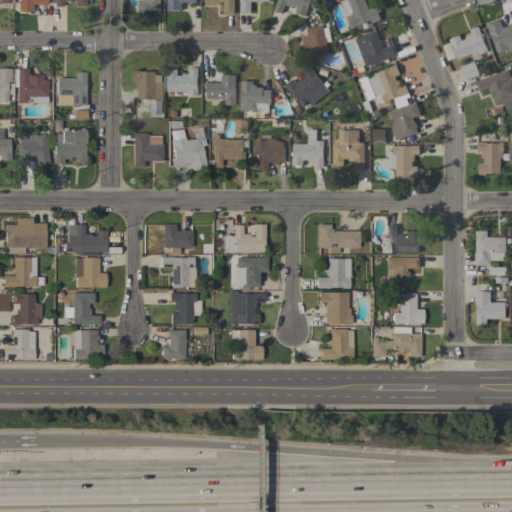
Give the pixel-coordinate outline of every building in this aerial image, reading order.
[(46,0),(46,4),(31,4),(31,12),(17,12),(17,1),(17,0),(46,0)] [(160,0),(160,10),(138,10),(138,0),(160,0)] [(181,2),(181,10),(167,10),(167,0),(196,0),(196,2),(181,2)] [(234,0),(234,14),(223,14),(223,2),(220,2),(220,4),(216,4),(216,5),(205,5),(205,2),(204,2),(204,0),(234,0)] [(251,1),(250,13),(240,12),(240,0),(270,0),(270,1),(251,1)] [(309,0),(307,8),(305,15),(295,11),(297,6),(292,5),(291,7),(285,5),(282,13),(274,10),(277,0),(309,0)] [(364,0),(368,9),(376,6),(381,20),(372,23),(371,20),(359,24),(361,28),(358,29),(358,28),(353,29),(352,27),(351,28),(347,17),(353,14),(352,13),(346,15),(341,1),(344,0),(364,0)] [(511,23),(511,49),(508,51),(507,50),(497,53),(487,25),(500,20),(503,27),(511,23)] [(322,25),(323,28),(328,27),(330,33),(335,32),(336,37),(330,38),(331,41),(325,42),(328,54),(305,58),(303,45),(298,46),(296,37),(307,35),(306,28),(322,25)] [(449,39),(459,35),(461,40),(466,38),(465,36),(471,34),(470,29),(478,26),(481,34),(482,33),(485,39),(483,40),(485,46),(486,46),(487,51),(480,53),(482,57),(473,60),(471,55),(472,54),(471,52),(457,58),(452,45),(451,45),(450,42),(449,39)] [(380,40),(382,39),(384,44),(382,44),(383,48),(386,47),(384,42),(390,40),(392,45),(394,44),(398,54),(384,59),(384,60),(381,61),(381,60),(378,62),(376,63),(366,66),(362,56),(358,44),(363,42),(363,41),(357,44),(355,38),(364,35),(362,30),(371,27),(373,31),(376,30),(380,40)] [(465,80),(460,67),(474,61),(476,66),(479,65),(482,73),(479,74),(479,75),(465,80)] [(366,76),(389,67),(388,67),(395,64),(399,74),(394,76),(396,81),(398,80),(401,86),(405,85),(408,93),(399,97),(398,96),(393,98),(394,100),(389,102),(389,101),(384,102),(381,95),(375,98),(366,76)] [(301,106),(298,102),(299,101),(291,92),(291,93),(284,85),(291,79),(295,83),(300,79),(302,81),(305,78),(302,73),(310,66),(315,73),(323,83),(329,91),(311,104),(308,100),(301,106)] [(198,78),(197,78),(197,89),(198,89),(198,94),(189,94),(189,93),(182,93),(182,91),(167,91),(167,77),(166,77),(166,69),(177,69),(177,75),(182,75),(182,73),(189,73),(189,67),(198,67),(198,78)] [(0,102),(0,68),(11,69),(10,82),(12,82),(12,69),(16,69),(16,68),(27,68),(27,75),(42,75),(41,80),(47,80),(46,103),(16,103),(16,87),(12,87),(12,93),(7,93),(8,82),(7,82),(6,93),(7,93),(7,102),(0,102)] [(511,104),(510,100),(497,105),(495,99),(493,100),(488,88),(479,92),(475,81),(507,69),(510,77),(511,76),(511,104)] [(163,100),(154,100),(154,99),(147,99),(147,101),(145,101),(145,99),(138,99),(138,91),(136,91),(136,83),(132,83),(133,70),(155,71),(155,77),(158,77),(158,81),(163,81),(163,100)] [(55,103),(56,78),(74,78),(74,72),(85,72),(85,105),(70,105),(70,103),(55,103)] [(221,82),(221,75),(235,75),(235,85),(235,96),(235,105),(225,105),(225,98),(206,99),(206,95),(205,95),(205,92),(206,92),(206,82),(221,82)] [(270,104),(268,104),(268,109),(242,109),(242,89),(241,89),(241,81),(253,81),(253,86),(255,86),(255,87),(262,87),(262,90),(270,90),(270,91),(270,104)] [(416,102),(420,115),(412,118),(414,123),(416,122),(417,127),(416,127),(418,132),(396,140),(389,121),(390,121),(387,112),(416,102)] [(235,119),(247,119),(247,133),(235,133),(235,119)] [(171,166),(170,158),(173,157),(170,140),(184,137),(185,140),(190,139),(191,139),(193,139),(192,129),(203,127),(205,138),(203,138),(205,145),(201,146),(203,157),(205,168),(191,170),(190,162),(171,166)] [(0,129),(2,129),(2,139),(9,139),(9,152),(10,152),(10,160),(0,160),(0,129)] [(60,134),(60,130),(62,130),(62,129),(66,129),(66,130),(78,130),(78,129),(82,129),(82,130),(84,130),(83,142),(84,142),(84,154),(85,154),(85,162),(82,162),(82,163),(80,163),(77,163),(75,162),(73,162),(73,157),(69,157),(69,159),(62,159),(62,164),(52,163),(53,153),(53,143),(52,143),(53,138),(55,134),(60,134)] [(308,129),(316,130),(316,140),(324,141),(323,145),(322,158),(323,158),(323,167),(314,167),(314,162),(308,162),(308,160),(303,160),(303,165),(300,165),(300,167),(295,167),(295,165),(291,165),(292,157),(292,155),(290,155),(290,152),(292,152),(293,143),(307,143),(308,129)] [(364,170),(355,170),(355,161),(348,161),(348,159),(343,159),(343,171),(332,171),(332,142),(338,142),(338,130),(359,130),(359,142),(364,142),(364,170)] [(49,164),(35,167),(33,158),(18,161),(16,145),(18,144),(17,136),(33,134),(33,135),(44,133),(49,164)] [(132,133),(146,133),(146,135),(160,135),(160,144),(161,144),(161,161),(143,161),(143,167),(131,167),(132,133)] [(243,161),(233,161),(233,159),(220,159),(220,167),(212,167),(212,134),(220,134),(220,139),(243,139),(243,140),(243,161)] [(283,146),(285,146),(284,162),(274,162),(274,164),(270,164),(270,162),(266,162),(265,170),(251,170),(251,160),(255,160),(255,148),(255,140),(264,140),(265,136),(283,142),(283,146)] [(500,158),(500,173),(486,173),(486,174),(478,174),(478,163),(483,163),(484,158),(481,158),(482,151),(477,151),(477,142),(486,142),(486,143),(498,143),(498,142),(503,142),(503,151),(502,151),(502,156),(504,155),(506,155),(507,157),(507,159),(506,160),(504,160),(502,158),(500,158)] [(385,152),(392,152),(392,145),(398,145),(398,146),(409,146),(409,145),(419,145),(419,154),(414,154),(414,161),(412,161),(412,166),(417,166),(417,177),(396,177),(396,168),(385,168),(385,152)] [(44,248),(16,248),(16,254),(4,254),(4,232),(3,232),(3,225),(14,225),(14,217),(31,218),(31,223),(44,223),(44,248)] [(252,224),(263,223),(263,238),(262,238),(262,252),(259,252),(259,254),(251,254),(251,252),(224,252),(224,235),(232,235),(232,225),(241,225),(241,234),(247,234),(247,236),(252,236),(252,231),(252,224)] [(66,240),(67,240),(67,224),(83,225),(83,234),(89,234),(89,236),(94,236),(94,230),(105,231),(105,238),(104,252),(74,252),(74,253),(53,253),(53,244),(57,244),(57,243),(66,243),(66,240)] [(162,224),(174,224),(174,231),(179,231),(179,229),(183,229),(183,231),(191,231),(190,247),(162,247),(162,224)] [(317,248),(317,224),(329,224),(329,229),(331,229),(331,231),(358,231),(358,247),(317,248)] [(380,253),(380,237),(388,237),(388,225),(397,225),(397,234),(404,234),(404,237),(406,236),(406,231),(419,231),(419,239),(418,239),(419,252),(380,253)] [(506,237),(505,260),(490,260),(490,265),(475,265),(475,252),(476,252),(476,231),(487,231),(487,237),(506,237)] [(192,258),(192,268),(186,268),(186,287),(170,286),(170,276),(168,276),(168,272),(170,272),(170,268),(159,268),(159,256),(173,257),(192,258)] [(34,287),(26,287),(26,286),(15,286),(15,287),(1,287),(2,276),(13,276),(13,272),(11,272),(11,268),(13,268),(13,257),(34,257),(34,287)] [(97,273),(105,273),(104,288),(74,287),(75,278),(73,278),(73,257),(97,258),(97,273)] [(233,286),(233,267),(235,267),(235,257),(266,257),(266,272),(257,271),(257,287),(248,287),(246,290),(240,290),(238,286),(233,286)] [(419,257),(419,268),(408,268),(408,272),(410,272),(410,276),(408,276),(408,288),(386,287),(386,272),(387,268),(385,268),(385,257),(419,257)] [(348,258),(348,288),(340,288),(340,287),(328,287),(328,288),(315,288),(315,277),(326,277),(326,273),(324,273),(324,269),(326,269),(326,258),(342,258),(348,258)] [(227,323),(228,289),(235,290),(235,293),(249,294),(249,293),(263,293),(263,302),(254,302),(254,309),(252,309),(252,313),(257,314),(257,324),(236,324),(236,323),(227,323)] [(505,302),(505,303),(507,303),(507,307),(505,307),(505,318),(486,318),(486,324),(476,324),(476,316),(476,305),(476,292),(490,291),(490,302),(505,302)] [(346,292),(346,308),(349,308),(349,315),(350,315),(350,324),(323,324),(323,315),(324,315),(324,307),(317,307),(317,292),(346,292)] [(40,319),(36,319),(36,325),(31,325),(31,324),(19,324),(19,325),(9,325),(9,315),(15,315),(15,309),(17,309),(17,304),(11,304),(11,293),(19,293),(19,294),(33,294),(33,304),(40,304),(40,319)] [(71,293),(93,293),(93,303),(87,303),(87,308),(89,308),(89,315),(99,315),(99,324),(71,324),(71,293)] [(177,324),(169,324),(169,313),(175,313),(175,308),(173,308),(173,302),(168,302),(168,293),(177,293),(189,293),(194,293),(194,300),(199,300),(199,315),(191,315),(191,324),(177,324)] [(398,293),(414,293),(414,309),(422,309),(422,323),(392,323),(392,320),(390,320),(390,316),(392,316),(392,312),(398,312),(398,293)] [(419,356),(406,356),(406,352),(395,352),(395,349),(384,349),(384,356),(377,356),(377,357),(370,357),(370,337),(376,337),(376,342),(382,342),(382,340),(390,341),(390,333),(391,333),(391,327),(407,327),(407,333),(419,334),(419,356)] [(32,349),(33,349),(33,359),(24,359),(13,359),(10,359),(10,361),(3,361),(3,359),(3,345),(11,345),(11,329),(27,329),(27,331),(32,331),(32,349)] [(317,359),(317,349),(329,348),(329,344),(326,344),(326,340),(328,340),(328,329),(345,329),(345,348),(351,348),(351,359),(317,359)] [(94,345),(95,345),(95,344),(100,344),(100,345),(101,345),(101,359),(80,359),(72,359),(72,349),(71,349),(71,330),(94,330),(94,345)] [(183,359),(160,359),(160,355),(159,355),(159,350),(160,350),(160,347),(165,347),(165,344),(166,344),(166,339),(166,330),(183,330),(183,359)] [(253,345),(260,345),(260,359),(230,359),(230,349),(236,349),(236,343),(229,343),(229,330),(253,330),(253,345)]
